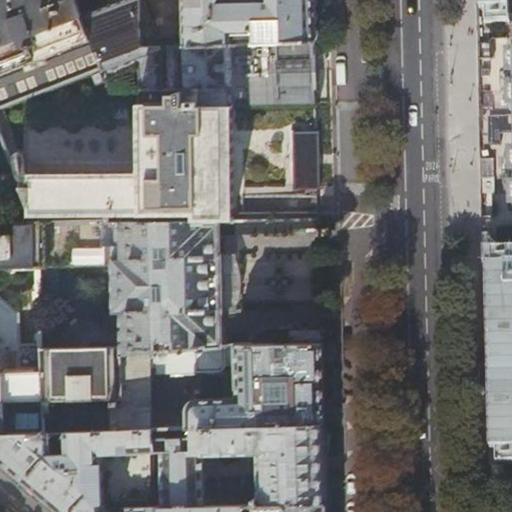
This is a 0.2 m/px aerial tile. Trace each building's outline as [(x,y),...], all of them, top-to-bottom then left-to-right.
[(0,0),(0,106),(92,71),(102,68),(82,15),(75,0),(0,0)] [(141,0),(120,0),(82,15),(102,68),(106,78),(106,79),(129,70),(130,90),(163,89),(162,49),(161,45),(141,0)] [(182,0),(183,44),(184,44),(184,46),(232,44),(232,36),(235,33),(240,33),(240,44),(315,42),(314,10),(313,0),(182,0)] [(167,45),(161,45),(162,49),(163,89),(177,88),(185,88),(185,86),(184,46),(184,44),(183,44),(177,44),(177,41),(167,41),(167,45)] [(315,42),(240,44),(232,44),(184,46),(185,86),(187,87),(188,104),(226,104),(316,103),(316,74),(315,42)] [(511,55),(507,56),(507,72),(498,72),(499,95),(508,95),(508,111),(510,110),(510,113),(511,112),(511,151),(511,152),(511,154),(509,154),(510,170),(501,170),(501,183),(501,194),(510,193),(511,209),(511,55)] [(106,78),(102,68),(92,71),(94,76),(92,77),(95,86),(102,83),(101,80),(106,78)] [(187,87),(185,86),(185,88),(177,88),(177,103),(138,104),(141,162),(29,163),(28,186),(20,185),(27,202),(27,214),(27,215),(228,213),(226,104),(188,104),(187,87)] [(323,195),(323,130),(298,130),(298,191),(272,191),(272,212),(309,212),(309,195),(323,195)] [(0,213),(27,214),(27,202),(20,185),(16,175),(0,174),(0,213)] [(112,246),(114,281),(115,312),(121,312),(122,346),(123,355),(222,346),(221,309),(220,254),(219,254),(218,219),(112,221),(112,227),(116,227),(117,246),(112,246)] [(39,283),(114,281),(112,246),(117,246),(116,227),(112,227),(112,221),(103,220),(27,222),(16,222),(17,233),(0,233),(0,268),(39,266),(39,283)] [(252,340),(252,345),(322,345),(322,329),(266,329),(252,340)] [(322,345),(252,345),(222,346),(123,355),(122,355),(123,397),(123,405),(94,406),(94,431),(151,430),(149,368),(157,368),(157,374),(222,372),(226,366),(236,366),(237,398),(198,399),(196,399),(193,401),(190,403),(189,404),(188,406),(187,409),(188,428),(324,425),(324,423),(323,384),(322,345)] [(122,355),(123,355),(122,346),(42,349),(43,371),(44,400),(123,397),(122,355)] [(0,401),(44,400),(43,371),(0,373),(0,401)] [(324,425),(188,428),(152,429),(153,454),(160,454),(162,509),(204,508),(203,456),(256,455),(257,506),(326,505),(325,472),(325,466),(325,457),(324,425)] [(152,429),(151,430),(94,431),(0,434),(0,463),(35,493),(57,511),(121,511),(123,510),(123,508),(107,509),(104,506),(102,455),(153,454),(152,429)]
